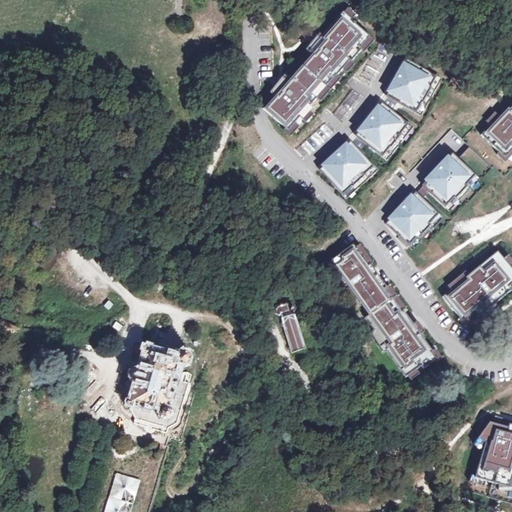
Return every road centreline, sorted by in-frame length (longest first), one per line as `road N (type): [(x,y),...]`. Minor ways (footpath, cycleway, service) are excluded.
road 1 (residential): [(361,232),(453,347),(488,360),(511,353)]
road 2 (track): [(0,170),(34,172),(93,264),(143,302)]
road 3 (residential): [(244,0),(258,118),(299,172)]
road 4 (residential): [(299,172),(369,101),(397,55)]
road 5 (residential): [(361,232),(445,144),(462,150)]
